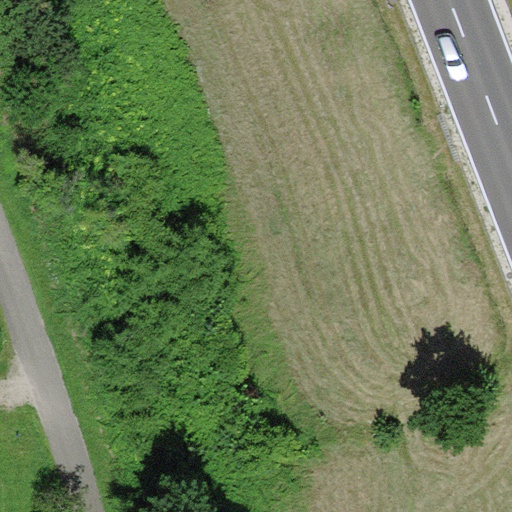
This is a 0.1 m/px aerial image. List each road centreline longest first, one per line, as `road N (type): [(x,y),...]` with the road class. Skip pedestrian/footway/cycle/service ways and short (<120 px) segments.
road 1 (residential): [(0,284),(82,511)]
road 2 (primary): [(511,197),(435,0)]
